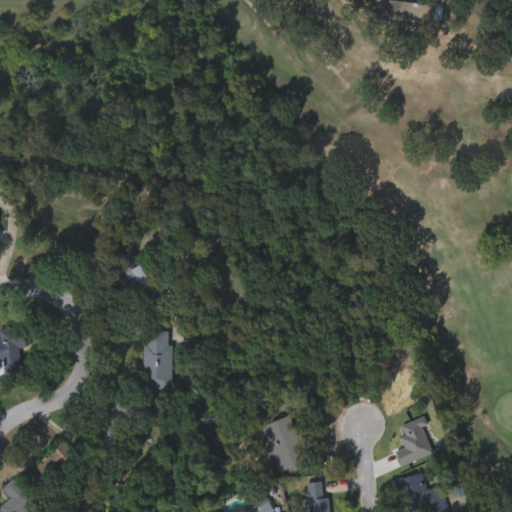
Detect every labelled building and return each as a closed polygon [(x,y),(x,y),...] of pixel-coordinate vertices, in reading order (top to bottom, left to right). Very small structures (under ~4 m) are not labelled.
[(432,4),(432,21),(388,21),(388,4),(432,4)] [(86,246),(24,231),(32,200),(94,215),(86,246)] [(160,295),(141,306),(113,260),(132,249),(160,295)] [(21,370),(4,374),(0,360),(0,326),(17,323),(23,347),(16,349),(21,370)] [(170,331),(169,389),(142,388),(143,331),(170,331)] [(300,467),(274,473),(263,423),(288,417),(300,467)] [(74,456),(50,480),(35,465),(59,441),(74,456)] [(444,511),(400,511),(394,478),(421,474),(424,489),(440,486),(444,511)] [(1,489),(11,478),(34,501),(23,511),(0,511),(0,506),(9,497),(1,489)] [(308,511),(306,483),(320,481),(322,497),(327,497),(328,511),(308,511)] [(272,511),(245,511),(238,497),(259,486),(272,511)]
